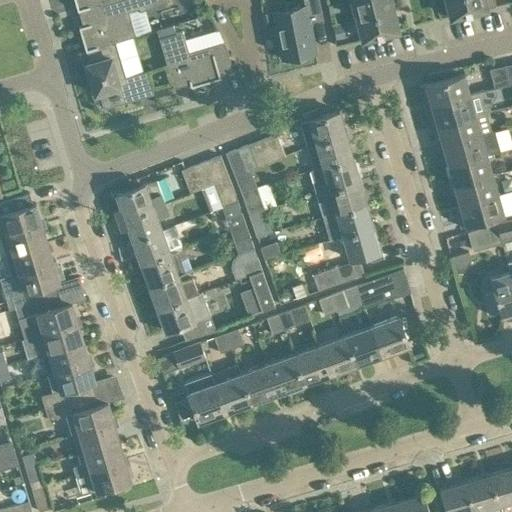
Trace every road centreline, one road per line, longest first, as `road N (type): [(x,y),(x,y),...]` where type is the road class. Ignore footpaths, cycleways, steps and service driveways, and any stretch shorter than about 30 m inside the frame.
road 1 (residential): [(82,185),(373,72)]
road 2 (residential): [(455,365),(373,72)]
road 3 (residential): [(455,365),(172,463)]
road 4 (residential): [(172,463),(79,214),(82,185)]
road 5 (residential): [(207,503),(471,429)]
road 6 (residential): [(373,72),(511,39)]
